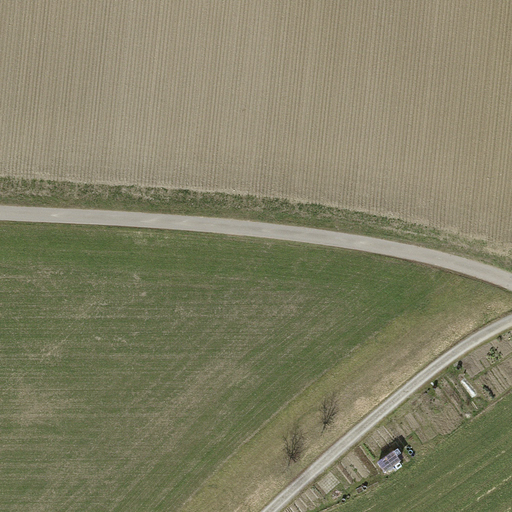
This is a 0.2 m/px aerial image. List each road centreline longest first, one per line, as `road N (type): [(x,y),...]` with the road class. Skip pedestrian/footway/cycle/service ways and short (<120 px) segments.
road 1 (unclassified): [(511,281),(383,246),(0,212)]
road 2 (track): [(278,511),(366,425),(465,346),(511,322)]
